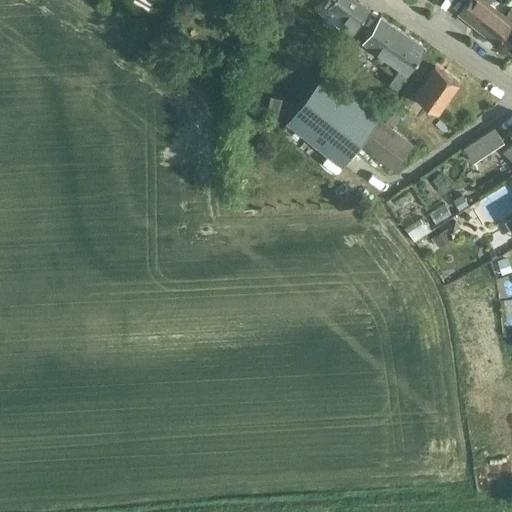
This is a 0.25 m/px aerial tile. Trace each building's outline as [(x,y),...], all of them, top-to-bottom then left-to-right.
[(319,0),(320,1),(334,11),(327,19),(327,24),(328,28),(332,30),(335,30),(339,29),(341,26),(351,34),(370,9),(357,0),(319,0)] [(485,0),(469,0),(459,13),(475,25),(474,26),(496,43),(511,23),(511,9),(511,8),(505,16),(485,0)] [(425,46),(381,16),(363,41),(400,66),(389,83),(397,88),(425,46)] [(435,66),(414,95),(438,111),(458,82),(435,66)] [(359,140),(380,118),(323,74),(286,121),(288,123),(283,129),(296,139),(301,133),(341,164),(359,140)] [(289,104),(270,101),(268,115),(287,118),(289,104)] [(359,140),(341,164),(342,165),(359,143),(397,172),(417,147),(391,127),(404,111),(396,105),(384,122),(380,118),(359,140)] [(494,127),(463,147),(473,162),(504,141),(494,127)] [(511,134),(511,141),(503,151),(511,160),(511,128),(509,131),(511,134)] [(459,209),(468,204),(462,195),(453,201),(459,209)] [(422,213),(429,222),(443,210),(436,202),(422,213)] [(392,217),(399,226),(415,216),(409,206),(392,217)] [(421,218),(407,228),(415,240),(430,230),(421,218)] [(454,221),(448,225),(452,231),(458,228),(454,221)] [(438,246),(450,238),(445,230),(433,238),(438,246)] [(501,274),(510,270),(506,259),(497,262),(501,274)] [(478,302),(488,296),(478,279),(468,285),(478,302)]
